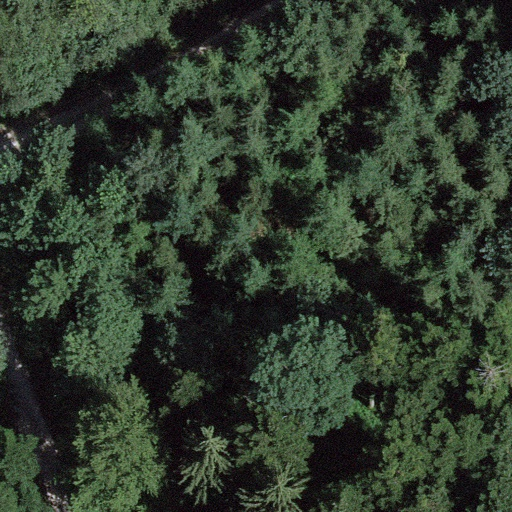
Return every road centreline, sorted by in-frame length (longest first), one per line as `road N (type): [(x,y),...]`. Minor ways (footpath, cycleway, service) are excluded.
road 1 (track): [(0,174),(166,105),(330,0)]
road 2 (track): [(76,511),(0,294)]
